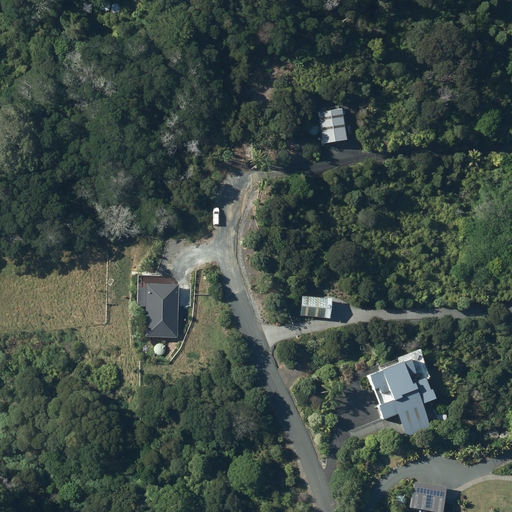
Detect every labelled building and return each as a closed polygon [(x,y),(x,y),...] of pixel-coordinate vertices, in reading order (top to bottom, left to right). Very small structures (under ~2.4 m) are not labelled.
[(84,2),(81,19),(87,20),(88,14),(91,15),(93,3),(84,2)] [(104,25),(105,36),(115,35),(114,24),(104,25)] [(317,109),(323,145),(347,141),(342,110),(340,110),(339,106),(317,109)] [(177,339),(179,285),(157,284),(157,280),(137,279),(136,308),(144,308),(143,337),(177,339)] [(304,289),(301,317),(325,319),(327,300),(315,299),(316,290),(304,289)] [(409,379),(405,370),(413,367),(408,354),(367,370),(372,383),(376,381),(379,387),(388,384),(391,395),(377,400),(381,413),(396,407),(404,428),(427,419),(419,398),(433,393),(429,384),(427,385),(423,374),(409,379)] [(428,433),(429,445),(437,445),(436,432),(428,433)] [(463,462),(482,468),(486,456),(467,450),(463,462)] [(413,482),(408,508),(429,511),(440,511),(445,488),(413,482)]
